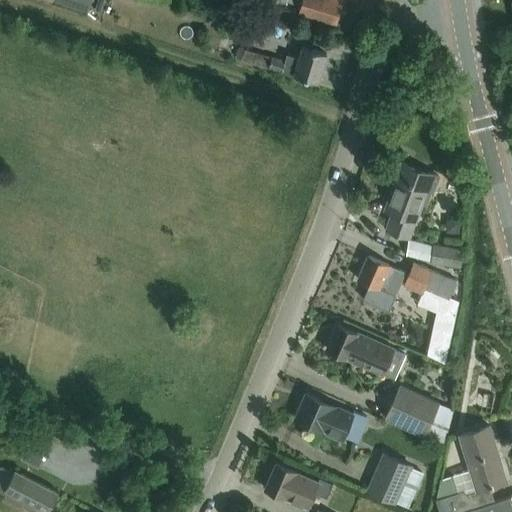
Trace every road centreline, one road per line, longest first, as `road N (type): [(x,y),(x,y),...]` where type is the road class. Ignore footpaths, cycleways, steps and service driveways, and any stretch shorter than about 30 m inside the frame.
road 1 (unclassified): [(197,511),(272,357),(391,31),(458,12)]
road 2 (tertiary): [(511,243),(458,12)]
